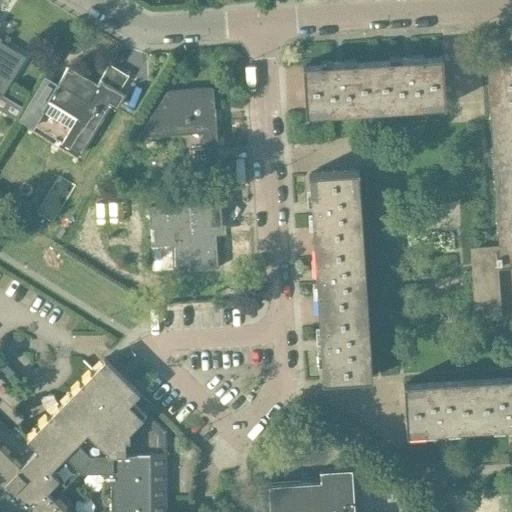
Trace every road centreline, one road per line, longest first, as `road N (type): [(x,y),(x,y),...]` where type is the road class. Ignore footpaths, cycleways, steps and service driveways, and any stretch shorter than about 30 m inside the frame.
road 1 (residential): [(282,336),(260,23)]
road 2 (residential): [(260,23),(511,6)]
road 3 (residential): [(101,0),(152,29),(260,23)]
